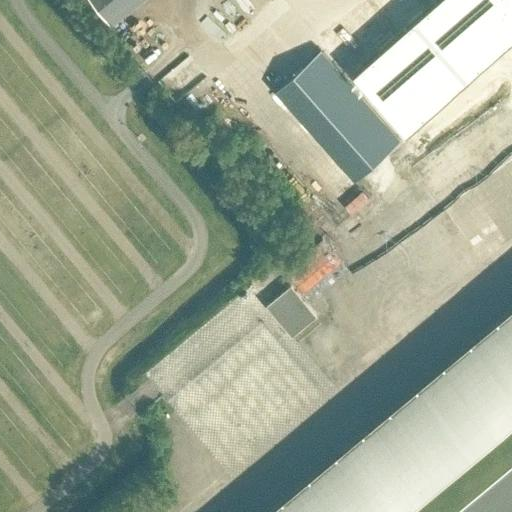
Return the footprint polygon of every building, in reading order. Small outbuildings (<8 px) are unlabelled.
[(250,0),(256,11),(266,5),(263,0),(250,0)] [(511,0),(433,0),(352,72),(406,133),(511,40),(511,0)] [(321,48),(275,89),(355,179),(401,139),(321,48)] [(485,266),(511,244),(511,225),(500,210),(487,220),(492,226),(468,245),(485,266)] [(303,273),(320,289),(352,254),(335,239),(303,273)] [(291,283),(266,304),(292,334),(316,314),(291,283)] [(237,311),(252,321),(258,313),(243,302),(237,311)] [(511,310),(267,511),(401,511),(511,419),(511,310)]
